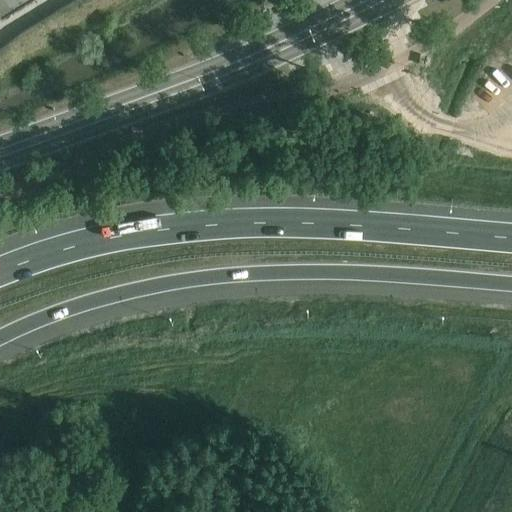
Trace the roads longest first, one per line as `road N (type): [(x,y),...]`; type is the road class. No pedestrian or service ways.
road 1 (motorway): [(0,343),(50,318),(160,287),(280,273),(511,285)]
road 2 (motorway): [(511,240),(291,223),(205,227),(141,233),(0,273)]
road 3 (tertiary): [(0,168),(188,99),(400,0)]
road 4 (tertiary): [(360,0),(223,65),(0,148)]
